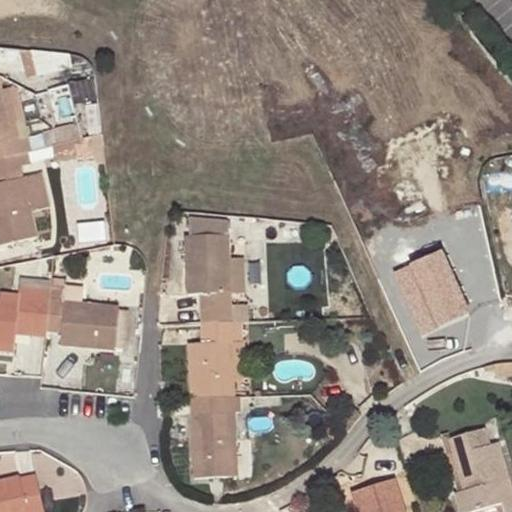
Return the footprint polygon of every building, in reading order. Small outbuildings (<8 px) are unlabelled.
[(69,56),(49,55),(49,72),(70,74),(69,56)] [(0,158),(21,153),(13,123),(9,125),(0,91),(0,158)] [(94,165),(105,163),(101,134),(72,141),(76,163),(94,160),(94,165)] [(0,158),(0,246),(36,237),(31,212),(32,212),(22,178),(19,168),(27,165),(25,153),(21,153),(0,158)] [(22,178),(32,212),(38,210),(30,176),(22,178)] [(200,311),(200,326),(212,325),(230,325),(230,296),(228,261),(227,238),(184,238),(187,295),(200,295),(213,295),(214,311),(200,311)] [(440,254),(394,275),(424,340),(469,319),(440,254)] [(228,261),(230,296),(243,296),(241,261),(228,261)] [(0,302),(18,305),(19,299),(18,297),(0,295),(0,302)] [(200,295),(200,311),(214,311),(213,295),(200,295)] [(30,335),(45,337),(45,332),(47,316),(48,303),(19,299),(18,305),(0,302),(0,344),(13,346),(15,334),(16,320),(31,322),(30,335)] [(117,311),(48,303),(47,316),(61,318),(59,334),(58,345),(113,350),(117,311)] [(61,318),(47,316),(45,332),(59,334),(61,318)] [(15,334),(30,335),(31,322),(16,320),(15,334)] [(190,345),(192,400),(234,399),(233,372),(232,344),(241,343),(240,325),(230,325),(212,325),(213,344),(201,345),(190,345)] [(212,325),(200,326),(201,345),(213,344),(212,325)] [(243,372),(242,343),(241,343),(232,344),(233,372),(243,372)] [(13,346),(0,344),(0,353),(11,354),(13,346)] [(240,414),(239,399),(234,399),(192,400),(194,479),(237,478),(236,443),(234,414),(240,414)] [(491,447),(485,429),(448,439),(454,458),(461,455),(472,489),(464,491),(455,494),(460,511),(474,511),(503,504),(505,511),(511,511),(511,489),(499,445),(491,447)] [(245,443),(236,443),(237,478),(246,477),(245,443)] [(461,455),(454,458),(464,491),(472,489),(461,455)] [(0,511),(44,511),(39,486),(23,489),(20,479),(19,476),(0,480),(0,511)] [(36,476),(20,479),(23,489),(39,486),(36,476)] [(358,511),(404,511),(396,482),(353,495),(358,511)]
